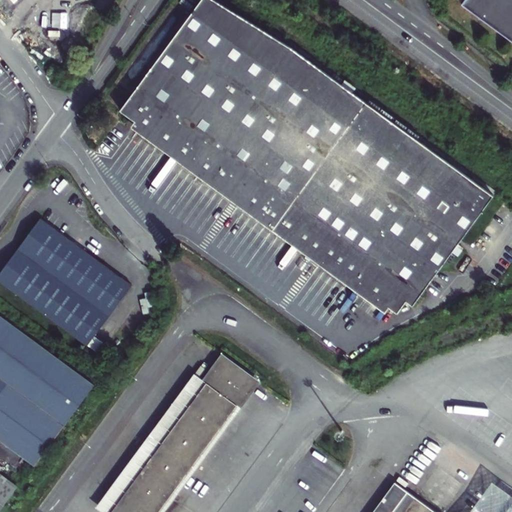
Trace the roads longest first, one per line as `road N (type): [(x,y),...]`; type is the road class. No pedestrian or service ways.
road 1 (unclassified): [(0,204),(146,0)]
road 2 (unclassified): [(356,0),(511,114)]
road 3 (unclassified): [(511,97),(384,0)]
